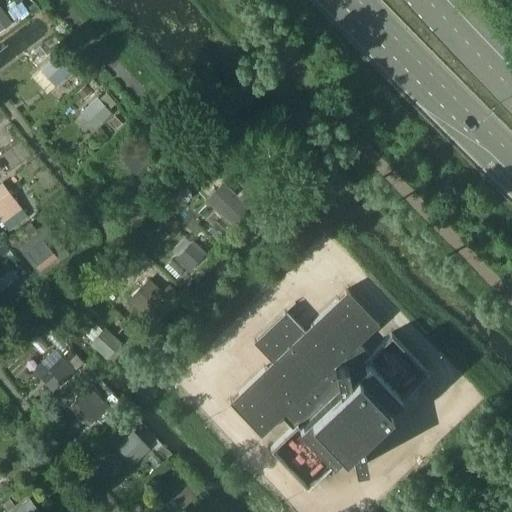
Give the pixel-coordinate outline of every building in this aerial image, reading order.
[(0,30),(11,22),(0,5),(0,30)] [(72,70),(58,54),(42,69),(56,84),(72,70)] [(110,113),(96,98),(80,113),(94,128),(110,113)] [(151,159),(137,143),(120,159),(135,174),(151,159)] [(21,209),(2,184),(0,185),(0,216),(4,222),(21,209)] [(247,209),(231,195),(219,207),(235,221),(247,209)] [(36,265),(54,251),(44,239),(27,253),(36,265)] [(189,270),(206,252),(194,240),(176,258),(189,270)] [(0,292),(8,303),(26,289),(18,279),(0,292)] [(148,312),(160,299),(148,288),(136,300),(148,312)] [(271,361),(228,401),(260,435),(280,415),(291,427),(295,423),(332,461),(350,445),(354,466),(366,464),(365,456),(360,434),(401,396),(364,358),(369,354),(358,342),(378,323),(346,289),(304,330),(285,310),(252,341),(271,361)] [(119,342),(104,327),(89,342),(105,357),(119,342)] [(74,370),(62,358),(50,370),(61,382),(74,370)] [(88,390),(70,407),(89,427),(95,421),(109,407),(88,390)] [(132,431),(116,446),(126,458),(132,453),(138,459),(148,449),(132,431)] [(194,496),(182,484),(169,496),(180,509),(194,496)] [(39,511),(29,499),(11,511),(39,511)]
